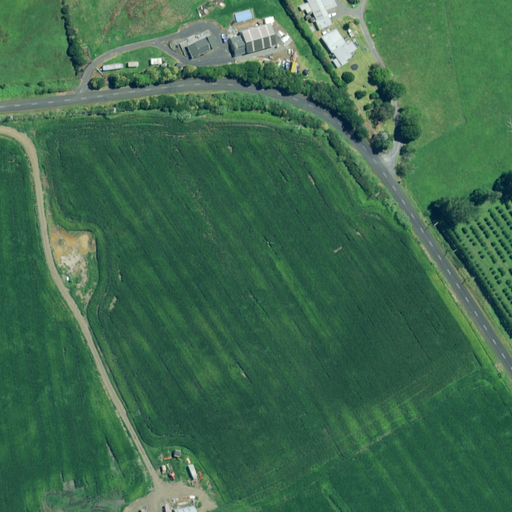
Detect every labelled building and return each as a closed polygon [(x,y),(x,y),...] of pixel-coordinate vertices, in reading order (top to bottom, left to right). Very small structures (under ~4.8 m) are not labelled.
[(305,0),(307,3),(298,7),(300,11),(304,9),(306,13),(310,11),(318,30),(330,25),(324,11),(334,7),(330,0),(305,0)] [(272,46),(267,24),(237,32),(238,36),(228,39),(233,56),(272,46)] [(342,41),(333,29),(320,38),(335,59),(332,61),(337,68),(351,58),(348,53),(355,48),(347,38),(342,41)] [(208,32),(179,43),(185,57),(188,56),(189,59),(206,52),(205,51),(215,47),(208,32)] [(78,259),(66,251),(57,266),(68,274),(78,259)]
